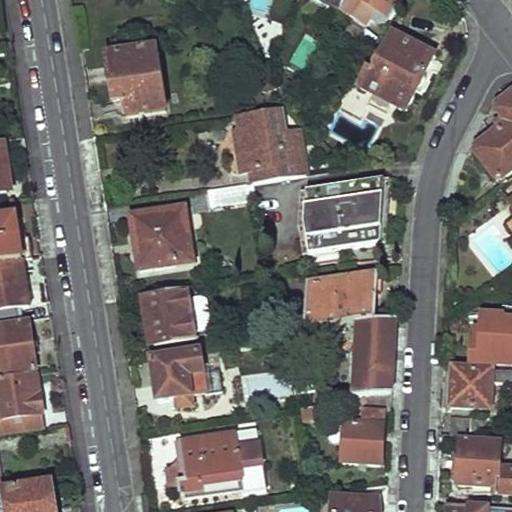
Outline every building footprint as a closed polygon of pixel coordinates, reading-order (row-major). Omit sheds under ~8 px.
[(241,0),(249,18),(253,0),(241,0)] [(319,0),(318,2),(342,15),(349,0),(319,0)] [(349,0),(342,15),(367,32),(371,25),(379,30),(384,28),(387,23),(390,25),(404,0),(349,0)] [(393,38),(366,93),(379,99),(399,109),(408,114),(438,60),(393,38)] [(157,53),(107,62),(115,110),(126,108),(129,122),(168,115),(157,53)] [(506,127),(477,151),(477,158),(498,183),(505,184),(511,177),(511,97),(498,109),(498,116),(506,127)] [(399,109),(379,99),(373,110),(393,121),(399,109)] [(282,116),(239,122),(241,136),(243,146),(238,147),(243,179),(252,177),(255,191),(306,181),(300,137),(286,139),(282,116)] [(0,147),(0,196),(10,195),(5,170),(10,168),(5,147),(0,147)] [(306,198),(304,230),(308,263),(381,253),(383,187),(306,198)] [(252,191),(209,197),(211,212),(258,204),(255,191),(252,191)] [(0,216),(0,262),(24,259),(17,214),(0,216)] [(185,215),(132,224),(141,278),(197,269),(194,250),(191,251),(185,215)] [(0,266),(0,309),(31,304),(24,263),(0,266)] [(379,283),(309,295),(308,338),(313,337),(340,333),(356,331),(375,328),(379,283)] [(191,295),(143,302),(146,326),(151,324),(154,351),(197,344),(191,295)] [(472,347),(471,368),(511,369),(511,325),(501,325),(501,320),(482,319),(481,348),(472,347)] [(356,331),(355,404),(390,401),(394,326),(375,328),(356,331)] [(0,332),(0,376),(37,369),(29,328),(0,332)] [(340,333),(313,337),(315,349),(339,346),(340,333)] [(199,359),(153,366),(159,405),(171,403),(194,399),(206,397),(199,359)] [(511,376),(454,373),(451,410),(490,413),(491,388),(509,389),(509,394),(511,393),(511,376)] [(0,435),(46,428),(38,377),(0,383),(0,435)] [(171,403),(172,410),(195,406),(194,399),(171,403)] [(390,417),(390,403),(365,407),(348,409),(347,429),(343,428),(341,470),(381,472),(383,431),(383,419),(390,417)] [(332,411),(313,414),(315,425),(333,423),(332,411)] [(451,423),(450,441),(481,443),(482,424),(451,423)] [(184,476),(178,476),(180,490),(182,501),(204,498),(204,490),(242,485),(237,440),(180,448),(184,476)] [(458,447),(456,491),(496,493),(495,500),(511,501),(511,474),(497,474),(499,450),(458,447)] [(0,492),(0,511),(5,511),(4,511),(55,511),(51,486),(0,492)]
